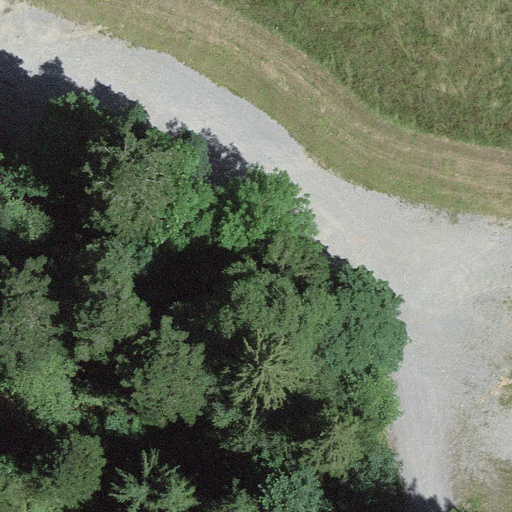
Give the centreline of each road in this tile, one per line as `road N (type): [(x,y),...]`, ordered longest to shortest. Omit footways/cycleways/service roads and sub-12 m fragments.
road 1 (track): [(435,511),(394,399),(403,295),(370,236),(263,160),(184,117),(0,49)]
road 2 (track): [(397,511),(153,451),(0,447)]
road 3 (track): [(511,226),(464,220),(263,160)]
